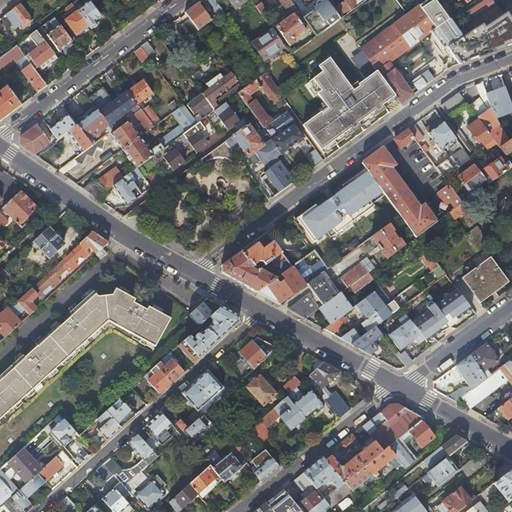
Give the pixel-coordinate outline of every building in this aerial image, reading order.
[(220,21),(226,16),(218,5),(214,0),(206,0),(216,13),(214,15),(216,19),(218,18),(220,21)] [(229,0),(235,8),(246,0),(229,0)] [(304,29),(308,27),(302,17),(289,0),(280,0),(291,15),(275,27),(289,46),(294,42),(292,40),(305,30),(304,29)] [(315,36),(340,18),(333,9),(330,5),(329,3),(326,0),(302,17),(308,27),(315,36)] [(364,0),(363,0),(345,0),(333,9),(340,18),(364,0)] [(438,5),(433,0),(416,0),(403,10),(404,11),(399,15),(401,18),(360,48),(376,71),(384,82),(394,96),(397,99),(400,103),(412,94),(389,62),(430,32),(443,49),(447,47),(459,63),(479,56),(511,43),(511,17),(509,19),(505,13),(501,15),(496,8),(503,3),(500,0),(476,0),(454,15),(447,19),(438,5)] [(445,0),(438,5),(447,19),(454,15),(447,4),(452,0),(464,0),(466,3),(470,0),(445,0)] [(78,7),(76,8),(89,25),(101,16),(90,1),(80,8),(78,7)] [(189,18),(198,29),(211,20),(206,13),(207,12),(207,11),(205,8),(204,8),(202,9),(198,2),(185,12),(189,18)] [(33,20),(20,3),(1,18),(9,28),(13,25),(16,28),(21,24),(23,28),(33,20)] [(256,6),(262,15),(266,12),(260,3),(256,6)] [(89,25),(76,8),(74,10),(75,12),(65,20),(76,35),(89,25)] [(188,36),(198,29),(189,18),(180,25),(188,36)] [(66,28),(64,26),(62,27),(60,25),(47,35),(49,39),(59,51),(72,41),(64,30),(66,28)] [(41,36),(37,31),(30,36),(33,40),(38,47),(36,48),(34,46),(27,51),(29,54),(25,57),(35,70),(55,55),(45,42),(41,36)] [(263,59),(283,46),(273,31),(253,43),(263,59)] [(45,33),(41,36),(45,42),(49,39),(47,35),(45,33)] [(33,40),(30,36),(16,46),(20,51),(33,40)] [(38,47),(33,40),(20,51),(25,57),(29,54),(27,51),(34,46),(36,48),(38,47)] [(154,52),(146,42),(140,46),(148,57),(154,52)] [(38,92),(47,86),(35,70),(25,57),(20,51),(16,46),(0,58),(0,73),(15,62),(38,92)] [(148,57),(140,46),(133,52),(141,62),(148,57)] [(452,66),(459,63),(447,47),(443,49),(441,51),(452,66)] [(302,125),(320,150),(349,129),(351,132),(360,126),(358,122),(373,111),(376,115),(384,108),(383,109),(381,106),(394,96),(384,82),(376,71),(357,84),(358,86),(353,90),(329,58),(317,66),(322,71),(312,79),(320,90),(316,93),(327,108),(321,113),(320,111),(302,125)] [(119,80),(111,68),(105,73),(113,84),(119,80)] [(211,101),(237,82),(230,72),(222,78),(219,74),(205,84),(208,89),(201,94),(209,106),(212,104),(211,101)] [(282,99),(284,98),(264,72),(255,79),(261,87),(274,105),(276,104),(282,99)] [(412,80),(419,89),(426,84),(420,75),(412,80)] [(142,79),(127,91),(137,104),(142,100),(144,102),(147,100),(146,98),(152,93),(142,79)] [(249,96),(261,87),(255,79),(243,88),(237,93),(250,110),(256,118),(263,128),(273,121),(271,118),(266,116),(254,99),(252,100),(249,96)] [(0,121),(21,105),(7,86),(0,91),(0,121)] [(496,117),(511,110),(511,105),(505,87),(485,94),(490,107),(496,117)] [(113,102),(102,88),(87,98),(96,110),(108,125),(118,118),(122,122),(126,119),(123,116),(122,115),(113,102)] [(137,104),(127,91),(113,102),(122,115),(137,104)] [(466,101),(458,92),(440,105),(447,115),(466,101)] [(213,110),(209,106),(201,94),(186,105),(193,114),(203,108),(208,114),(213,110)] [(384,108),(397,99),(394,96),(381,106),(383,109),(384,108)] [(208,143),(205,139),(215,130),(212,126),(220,120),(227,129),(232,125),(239,120),(238,119),(225,101),(213,110),(208,114),(204,117),(196,123),(135,168),(122,177),(112,185),(126,206),(136,198),(141,194),(135,186),(136,186),(134,184),(139,180),(137,178),(141,175),(144,179),(155,171),(154,169),(166,161),(172,170),(184,161),(178,152),(189,143),(196,152),(208,143)] [(135,168),(196,123),(194,120),(182,104),(171,113),(180,125),(158,142),(159,143),(155,146),(151,148),(152,149),(149,150),(139,137),(122,149),(135,168)] [(499,147),(508,140),(496,117),(490,107),(477,116),(478,119),(490,134),(499,147)] [(153,127),(169,114),(165,108),(148,120),(153,127)] [(134,113),(147,131),(153,127),(148,120),(140,109),(134,113)] [(88,141),(105,128),(108,126),(108,125),(96,110),(76,125),(88,141)] [(237,132),(256,118),(250,110),(238,119),(239,120),(232,125),(237,132)] [(274,195),(294,181),(276,157),(268,164),(262,156),(261,156),(259,154),(258,155),(255,151),(263,145),(270,139),(271,141),(270,141),(280,155),(303,138),(303,139),(306,137),(286,111),(273,121),(263,128),(256,118),(237,132),(224,141),(230,149),(238,143),(250,160),(250,161),(256,170),(263,164),(267,169),(259,175),(274,195)] [(358,122),(360,126),(376,115),(373,111),(358,122)] [(196,123),(204,117),(201,113),(196,117),(197,117),(194,120),(196,123)] [(58,138),(66,132),(76,125),(69,116),(52,129),(58,138)] [(478,142),(490,134),(478,119),(467,127),(472,134),(471,137),(475,142),(477,142),(478,142)] [(110,134),(122,149),(139,137),(146,132),(144,129),(137,134),(128,121),(110,134)] [(440,150),(456,139),(443,121),(427,132),(440,150)] [(20,145),(33,155),(50,142),(36,125),(19,137),(20,145)] [(66,132),(81,152),(91,145),(89,142),(88,141),(76,125),(66,132)] [(414,138),(416,140),(421,136),(413,125),(408,129),(414,138)] [(320,150),(322,153),(351,132),(349,129),(320,150)] [(400,148),(414,138),(408,129),(393,139),(400,148)] [(511,136),(508,140),(499,147),(504,154),(511,150),(511,136)] [(57,171),(62,174),(74,166),(73,165),(76,163),(82,165),(85,156),(91,158),(96,147),(102,150),(104,141),(101,138),(96,142),(91,145),(81,152),(57,171)] [(268,164),(276,157),(280,155),(270,141),(271,141),(270,139),(263,145),(255,151),(258,155),(259,154),(261,156),(262,156),(268,164)] [(243,166),(230,149),(224,141),(200,159),(204,164),(206,162),(208,161),(211,159),(214,158),(216,158),(220,157),(225,158),(227,159),(230,160),(232,161),(235,164),(237,166),(238,169),(243,166)] [(416,236),(437,221),(424,203),(420,206),(391,167),(395,164),(382,147),(361,162),(365,167),(382,190),(384,194),(416,236)] [(443,177),(463,162),(469,158),(462,147),(436,167),(443,177)] [(322,160),(314,149),(305,156),(313,166),(322,160)] [(488,183),(508,168),(497,155),(491,159),(488,159),(483,163),(483,165),(482,166),(489,176),(485,179),(488,183)] [(468,190),(484,178),(469,158),(463,162),(468,169),(458,176),(468,190)] [(99,179),(106,189),(112,185),(122,177),(115,167),(99,179)] [(382,190),(365,167),(341,185),(343,188),(335,194),(325,201),(319,206),(318,206),(316,203),(296,217),(305,230),(313,241),(327,231),(332,227),(336,232),(374,205),(372,203),(370,199),(382,190)] [(462,202),(445,179),(434,187),(437,191),(436,192),(450,211),(462,202)] [(82,188),(94,196),(103,189),(93,180),(82,188)] [(343,188),(341,185),(333,190),(335,194),(343,188)] [(37,207),(21,190),(2,208),(22,228),(30,220),(27,217),(37,207)] [(372,203),(384,194),(382,190),(370,199),(372,203)] [(319,206),(325,201),(322,198),(316,203),(318,206),(319,206)] [(448,212),(453,218),(465,209),(464,207),(468,203),(469,201),(467,199),(462,202),(450,211),(448,212)] [(0,229),(8,221),(0,212),(0,229)] [(302,232),(305,230),(296,217),(292,220),(302,232)] [(386,258),(404,245),(399,239),(397,240),(391,232),(393,230),(388,224),(371,237),(386,258)] [(48,227),(32,242),(48,258),(63,243),(48,227)] [(330,236),(336,232),(332,227),(327,231),(330,236)] [(92,231),(17,302),(24,310),(29,314),(36,308),(31,302),(31,300),(37,295),(40,299),(44,296),(40,291),(49,284),(52,288),(59,281),(55,277),(65,268),(69,272),(75,266),(72,262),(82,253),(85,257),(89,254),(85,250),(89,246),(95,253),(101,248),(103,246),(107,242),(92,231)] [(477,250),(489,241),(481,231),(469,240),(477,250)] [(281,252),(266,232),(240,250),(247,260),(249,259),(253,265),(259,268),(281,252)] [(106,253),(101,248),(95,253),(95,254),(100,259),(106,253)] [(247,260),(240,250),(236,254),(221,264),(222,268),(222,272),(258,292),(277,278),(268,272),(272,263),(275,267),(286,259),(281,252),(259,268),(258,272),(251,268),(253,265),(249,259),(247,260)] [(432,257),(427,251),(422,255),(427,261),(432,257)] [(477,300),(506,278),(490,256),(461,278),(477,300)] [(367,272),(373,268),(367,259),(350,272),(356,280),(367,272)] [(277,278),(258,292),(278,304),(305,284),(292,266),(277,278)] [(437,280),(445,274),(441,268),(433,274),(437,280)] [(3,270),(0,272),(0,283),(9,275),(3,270)] [(339,293),(323,271),(307,283),(323,305),(339,293)] [(341,278),(347,287),(349,285),(356,280),(350,272),(341,278)] [(372,279),(367,272),(356,280),(349,285),(354,292),(372,279)] [(508,281),(506,278),(477,300),(479,303),(508,281)] [(17,360),(0,375),(0,418),(15,405),(21,400),(27,394),(40,383),(94,333),(109,320),(126,330),(133,334),(154,345),(155,346),(171,318),(161,313),(151,307),(128,294),(122,291),(119,289),(117,288),(113,294),(99,296),(94,290),(93,292),(84,299),(77,306),(71,311),(64,317),(67,320),(62,324),(61,323),(59,324),(53,329),(43,338),(38,343),(37,342),(29,349),(31,352),(26,356),(24,354),(23,355),(17,360)] [(84,299),(93,292),(90,289),(82,296),(84,299)] [(378,292),(375,289),(356,304),(367,318),(383,306),(374,295),(378,292)] [(352,308),(351,307),(340,292),(339,293),(323,305),(319,308),(318,309),(329,324),(342,315),(352,308)] [(305,318),(318,309),(319,308),(308,293),(287,309),(305,318)] [(469,310),(471,309),(461,295),(442,309),(439,307),(438,306),(436,307),(435,308),(434,309),(434,310),(434,311),(435,314),(423,323),(420,319),(413,324),(420,334),(426,341),(428,340),(433,336),(440,331),(437,328),(454,316),(456,319),(464,314),(469,310)] [(220,306),(206,298),(203,301),(213,312),(220,306)] [(392,299),(383,306),(367,318),(361,323),(367,331),(374,326),(389,315),(387,312),(396,305),(392,299)] [(213,312),(203,301),(190,312),(188,314),(198,326),(209,316),(213,312)] [(152,304),(151,307),(161,313),(163,310),(152,304)] [(238,315),(220,306),(213,312),(209,316),(212,319),(211,320),(211,321),(212,323),(200,334),(198,333),(197,333),(196,334),(195,335),(195,336),(195,338),(194,339),(189,334),(183,340),(199,357),(238,322),(238,315)] [(0,340),(20,323),(7,310),(0,316),(0,340)] [(347,322),(342,315),(329,324),(323,329),(332,333),(347,322)] [(453,323),(456,319),(454,316),(437,328),(440,331),(441,331),(444,329),(449,326),(453,323)] [(405,365),(412,360),(402,348),(420,334),(413,324),(409,319),(388,335),(400,350),(396,353),(405,365)] [(124,333),(126,330),(109,320),(94,333),(97,336),(109,325),(124,333)] [(51,326),(53,329),(59,324),(57,321),(51,326)] [(351,344),(362,350),(381,335),(374,326),(367,331),(360,336),(351,344)] [(340,338),(351,344),(360,336),(358,334),(356,335),(352,329),(340,338)] [(152,348),(154,345),(133,334),(132,337),(152,348)] [(193,363),(199,357),(183,340),(177,345),(193,363)] [(248,374),(266,357),(251,342),(239,353),(242,356),(236,361),(248,374)] [(471,354),(487,377),(491,375),(487,369),(498,361),(486,343),(471,354)] [(14,358),(17,360),(23,355),(20,352),(14,358)] [(171,382),(184,371),(175,361),(172,358),(174,356),(170,352),(156,365),(171,382)] [(446,396),(455,401),(487,377),(471,354),(455,366),(469,386),(461,387),(446,396)] [(511,358),(499,369),(499,370),(462,398),(469,408),(507,380),(511,386),(511,358)] [(314,371),(323,363),(316,359),(309,365),(314,371)] [(340,419),(350,410),(334,391),(331,394),(325,386),(340,372),(323,363),(314,371),(306,378),(340,419)] [(159,394),(171,382),(156,365),(152,369),(155,373),(151,376),(148,372),(142,378),(146,382),(147,381),(159,394)] [(133,371),(139,375),(142,370),(135,367),(133,371)] [(223,388),(207,370),(194,381),(210,399),(223,388)] [(247,379),(249,380),(250,382),(259,374),(256,371),(247,379)] [(250,382),(249,380),(246,383),(248,385),(246,386),(263,406),(277,393),(259,374),(250,382)] [(296,387),(301,383),(295,376),(284,386),(290,393),(296,387)] [(241,380),(239,382),(233,387),(236,390),(244,383),(241,380)] [(210,399),(194,381),(181,393),(202,416),(204,414),(215,404),(210,399)] [(42,385),(40,383),(27,394),(29,397),(42,385)] [(145,392),(137,383),(131,388),(139,397),(145,392)] [(293,404),(304,418),(313,410),(316,414),(324,408),(310,391),(303,396),(296,387),(290,393),(286,396),(293,404)] [(291,431),(305,420),(304,418),(293,404),(286,396),(259,421),(264,427),(279,415),(291,431)] [(511,397),(485,418),(500,426),(511,417),(511,397)] [(121,428),(135,415),(120,398),(106,411),(121,428)] [(371,437),(375,442),(383,451),(388,446),(397,440),(400,437),(408,430),(421,420),(423,418),(398,403),(391,404),(362,426),(371,437)] [(107,441),(121,428),(106,411),(101,416),(105,420),(96,429),(107,441)] [(166,430),(173,425),(161,411),(147,424),(152,429),(147,433),(151,437),(145,442),(152,450),(160,443),(162,445),(172,436),(166,430)] [(204,414),(202,416),(188,428),(180,419),(176,423),(191,440),(211,422),(204,414)] [(70,437),(76,432),(65,420),(64,419),(50,432),(63,447),(72,439),(70,437)] [(434,437),(421,420),(408,430),(421,447),(434,437)] [(270,435),(264,427),(259,421),(249,429),(260,443),(270,435)] [(365,441),(371,437),(362,426),(357,431),(365,441)] [(218,443),(225,437),(220,432),(214,438),(218,443)] [(148,465),(158,456),(152,450),(145,442),(137,433),(127,442),(148,465)] [(352,434),(339,444),(345,451),(347,451),(357,443),(357,441),(352,434)] [(454,435),(422,461),(427,467),(436,460),(436,458),(439,456),(441,458),(445,455),(445,453),(447,453),(449,455),(466,442),(454,435)] [(400,437),(397,440),(414,461),(417,458),(400,437)] [(403,465),(405,468),(414,461),(397,440),(388,446),(396,456),(403,465)] [(344,482),(346,481),(366,464),(383,451),(375,442),(343,467),(341,467),(332,456),(331,456),(329,453),(323,457),(344,482)] [(366,464),(374,473),(376,476),(378,474),(376,471),(396,456),(388,446),(383,451),(366,464)] [(208,451),(204,447),(197,454),(201,458),(208,451)] [(23,448),(7,463),(17,473),(33,459),(23,448)] [(72,461),(62,450),(42,468),(37,473),(45,483),(63,466),(64,467),(72,461)] [(261,481),(279,467),(265,450),(252,461),(253,462),(249,466),(261,481)] [(216,472),(224,482),(243,467),(242,467),(247,463),(238,452),(234,456),(231,453),(218,464),(215,459),(211,462),(210,460),(206,463),(208,467),(210,465),(216,472)] [(124,486),(141,471),(146,467),(144,466),(141,466),(138,466),(132,467),(127,468),(124,468),(121,468),(110,457),(103,464),(113,475),(120,482),(124,486)] [(323,457),(303,473),(316,489),(322,484),(326,483),(326,480),(328,479),(330,479),(337,488),(344,482),(323,457)] [(447,457),(417,481),(422,487),(433,479),(438,486),(458,470),(453,464),(447,457)] [(42,468),(33,459),(17,473),(26,483),(37,473),(42,468)] [(190,483),(208,467),(206,463),(204,461),(174,489),(178,494),(190,483)] [(489,476),(494,482),(511,468),(511,466),(506,463),(489,476)] [(113,475),(103,464),(96,469),(106,481),(113,475)] [(346,481),(353,490),(374,473),(366,464),(346,481)] [(212,475),(216,472),(210,465),(208,467),(190,483),(198,493),(215,478),(212,475)] [(511,468),(494,482),(493,483),(508,502),(510,500),(511,498),(511,468)] [(0,506),(3,504),(10,497),(14,493),(18,490),(9,480),(0,470),(0,506)] [(130,493),(133,496),(135,495),(148,510),(166,494),(165,494),(169,490),(164,485),(163,486),(158,481),(156,483),(152,479),(137,492),(134,488),(147,477),(141,471),(124,486),(130,493)] [(203,500),(224,482),(216,472),(212,475),(215,478),(198,493),(203,500)] [(10,497),(23,511),(27,511),(34,507),(27,499),(45,483),(37,473),(26,483),(18,490),(26,500),(23,502),(14,493),(10,497)] [(381,487),(382,484),(379,480),(371,486),(375,492),(381,487)] [(330,506),(331,507),(353,490),(346,481),(344,482),(337,488),(335,490),(324,498),(328,502),(330,506)] [(124,498),(130,493),(124,486),(120,482),(107,494),(104,497),(102,499),(114,511),(120,511),(129,504),(124,498)] [(169,502),(177,511),(198,493),(190,483),(178,494),(169,502)] [(380,504),(383,508),(408,487),(406,484),(380,504)] [(324,498),(335,490),(331,485),(320,493),(324,498)] [(455,511),(470,501),(460,488),(436,507),(440,511),(444,511),(448,509),(450,511),(455,511)] [(18,490),(14,493),(23,502),(26,500),(18,490)] [(302,511),(297,504),(286,491),(268,505),(273,511),(302,511)] [(297,504),(302,511),(322,511),(330,506),(328,502),(324,498),(322,500),(314,491),(297,504)] [(427,511),(413,493),(388,511),(427,511)] [(3,504),(10,511),(23,511),(10,497),(3,504)] [(75,506),(66,497),(60,502),(69,511),(75,506)] [(342,511),(351,503),(346,497),(337,505),(342,511)] [(466,511),(494,511),(495,511),(492,508),(487,511),(486,511),(478,502),(466,511)] [(273,511),(268,505),(266,503),(254,511),(273,511)]
